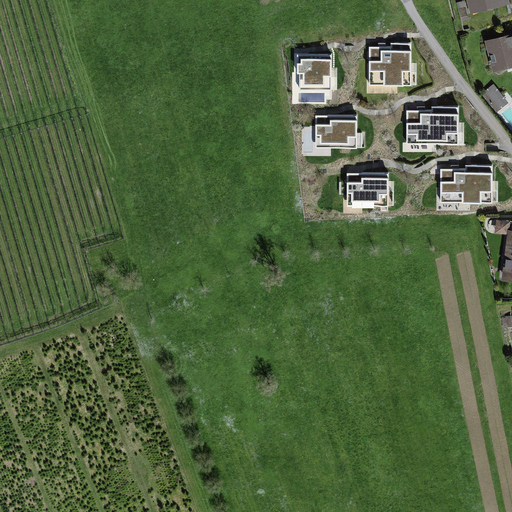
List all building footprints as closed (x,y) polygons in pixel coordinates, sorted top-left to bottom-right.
[(466,0),(470,13),(510,3),(508,0),(466,0)] [(511,32),(485,39),(493,71),(511,66),(511,32)] [(391,47),(370,47),(370,84),(411,84),(411,43),(391,43),(391,47)] [(331,55),(297,55),(297,91),(331,91),(331,55)] [(421,109),(407,109),(407,144),(459,144),(458,105),(435,105),(432,105),(432,109),(421,109)] [(357,115),(315,115),(315,148),(357,148),(357,115)] [(455,168),(440,168),(440,201),(492,201),(492,164),(470,164),(465,164),(465,168),(455,168)] [(388,174),(348,174),(348,205),(388,205),(388,174)] [(511,228),(509,228),(510,220),(496,218),(495,232),(507,233),(502,280),(511,280),(511,228)]
